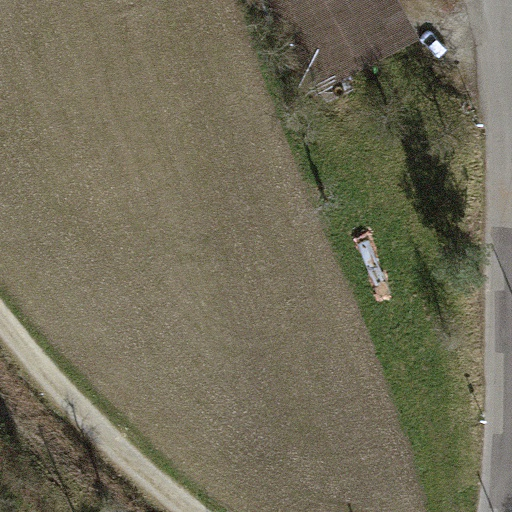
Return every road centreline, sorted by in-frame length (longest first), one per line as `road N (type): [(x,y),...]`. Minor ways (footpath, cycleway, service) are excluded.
road 1 (residential): [(504,0),(509,423),(493,511)]
road 2 (track): [(0,314),(107,451),(182,511)]
